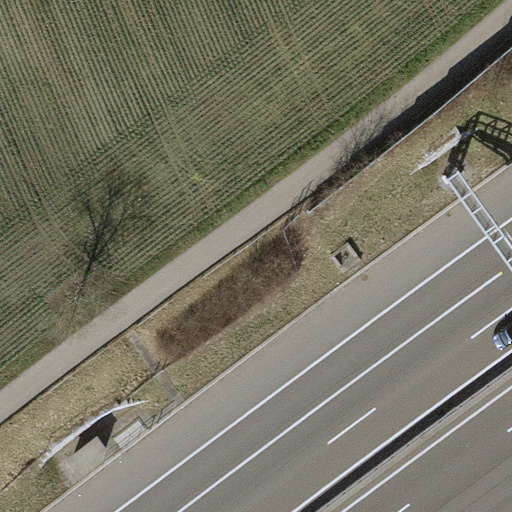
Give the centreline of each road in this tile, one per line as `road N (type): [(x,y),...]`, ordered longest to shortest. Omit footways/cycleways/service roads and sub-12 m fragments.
road 1 (track): [(511,16),(329,165),(0,408)]
road 2 (motorway): [(511,285),(316,429)]
road 3 (motorway): [(316,429),(189,511)]
road 4 (motorway): [(316,429),(223,511)]
